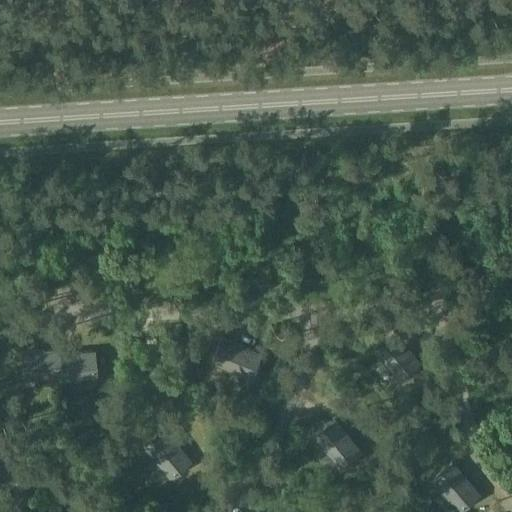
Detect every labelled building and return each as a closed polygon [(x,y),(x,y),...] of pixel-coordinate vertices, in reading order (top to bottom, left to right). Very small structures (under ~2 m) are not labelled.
[(403,341),(394,330),(370,348),(398,382),(421,364),(403,341)] [(209,363),(251,380),(261,353),(237,343),(221,336),(209,363)] [(23,381),(58,377),(60,352),(59,347),(45,349),(20,351),(23,381)] [(73,351),(60,352),(58,377),(57,382),(97,379),(94,349),(73,351)] [(312,436),(339,470),(362,453),(345,431),(335,418),(312,436)] [(174,439),(164,427),(141,446),(168,479),(192,461),(174,439)] [(463,473),(452,460),(429,479),(456,511),(457,511),(480,493),(463,473)]
